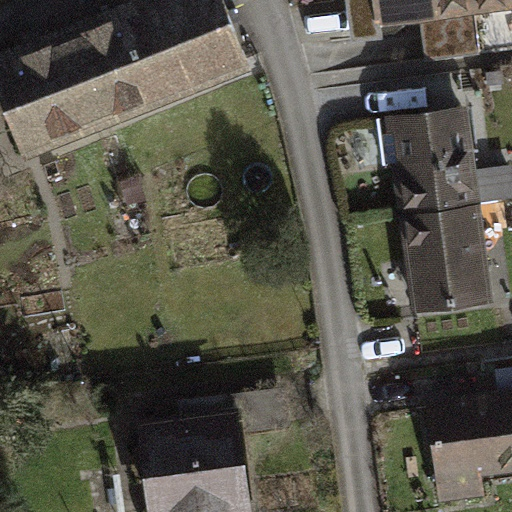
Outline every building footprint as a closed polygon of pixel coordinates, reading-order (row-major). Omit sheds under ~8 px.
[(236,50),(212,0),(103,0),(0,47),(0,87),(26,145),(236,50)] [(511,0),(362,0),(364,32),(511,23),(511,0)] [(488,98),(389,103),(400,307),(499,302),(488,98)] [(511,388),(421,400),(431,472),(511,462),(511,388)] [(246,396),(128,410),(139,511),(206,511),(258,506),(246,396)]
